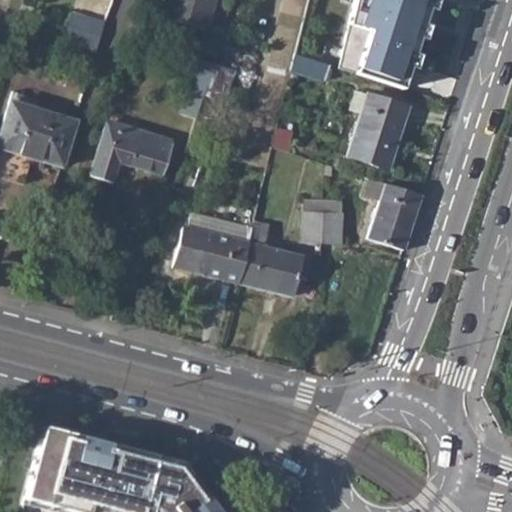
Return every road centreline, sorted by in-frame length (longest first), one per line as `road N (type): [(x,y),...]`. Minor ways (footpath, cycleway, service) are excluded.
road 1 (secondary): [(511,33),(417,312),(371,403)]
road 2 (tertiary): [(355,409),(0,319)]
road 3 (tertiary): [(0,366),(219,428),(300,469),(321,489)]
road 4 (secondary): [(446,430),(468,325),(511,195)]
